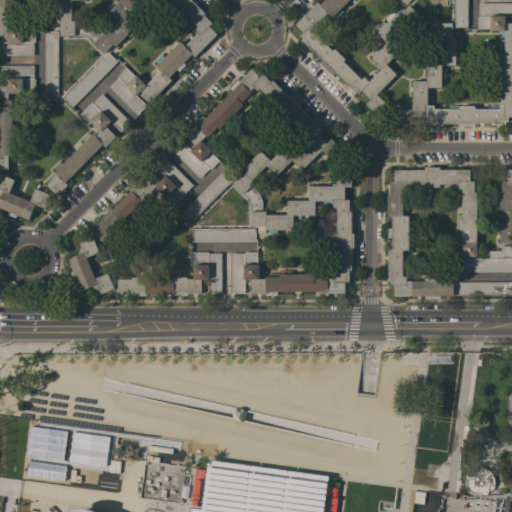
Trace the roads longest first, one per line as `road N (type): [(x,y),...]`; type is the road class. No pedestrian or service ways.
road 1 (residential): [(240,41),(26,259)]
road 2 (residential): [(267,42),(368,147),(367,284)]
road 3 (tertiary): [(307,325),(124,325)]
road 4 (residential): [(511,149),(368,147)]
road 5 (residential): [(264,44),(274,30),(271,18),(246,9),(236,36),(251,47),(264,44)]
